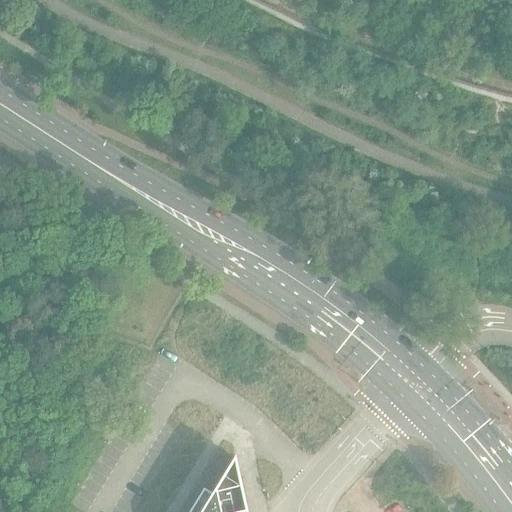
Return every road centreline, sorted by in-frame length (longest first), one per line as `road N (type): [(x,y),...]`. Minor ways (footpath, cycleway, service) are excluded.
road 1 (secondary): [(511,499),(386,360),(257,260),(0,102)]
road 2 (unknown): [(102,0),(163,34),(511,182)]
road 3 (track): [(511,80),(326,25),(276,0)]
